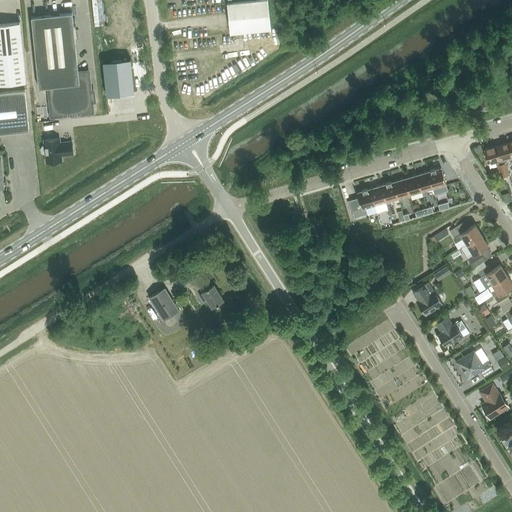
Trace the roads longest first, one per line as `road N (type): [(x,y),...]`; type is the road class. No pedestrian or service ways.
road 1 (unclassified): [(420,511),(229,209)]
road 2 (unclassified): [(229,209),(0,353)]
road 3 (secondary): [(191,138),(400,0)]
road 4 (residential): [(229,209),(453,142)]
road 5 (secondary): [(0,259),(181,145)]
road 6 (residential): [(511,487),(398,308)]
road 7 (unclassified): [(182,136),(162,96),(149,0)]
